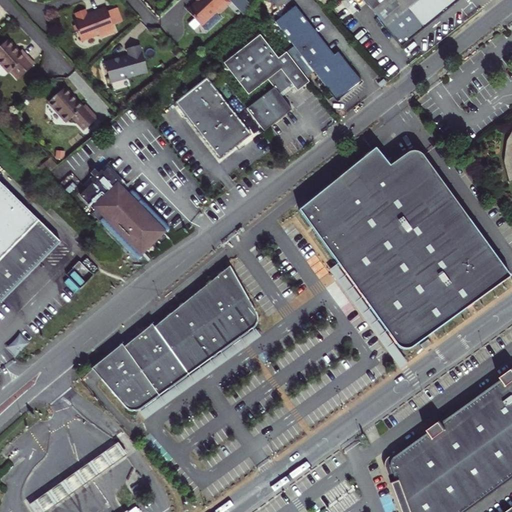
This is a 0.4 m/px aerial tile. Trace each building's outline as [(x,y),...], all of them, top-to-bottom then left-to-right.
[(198,0),(186,11),(195,20),(200,26),(203,30),(204,29),(206,32),(209,31),(223,19),(220,14),(232,4),(228,0),(198,0)] [(253,9),(244,0),(235,0),(232,4),(244,17),(249,13),(253,9)] [(334,0),(322,0),(316,6),(323,13),(336,1),(334,0)] [(356,0),(400,50),(460,0),(356,0)] [(77,21),(74,22),(81,41),(99,34),(99,35),(102,36),(115,31),(113,25),(107,11),(106,7),(87,15),(86,11),(75,15),(77,21)] [(117,8),(107,11),(113,25),(123,21),(117,8)] [(335,57),(297,8),(275,24),(294,49),(285,56),(304,81),(314,73),(337,104),(354,91),(363,85),(339,54),(335,57)] [(200,26),(195,20),(189,26),(194,32),(200,26)] [(306,90),(309,87),(304,81),(285,56),(279,61),(260,38),(225,66),(249,98),(268,83),(274,91),(246,114),(256,127),(264,137),(265,136),(271,132),(292,114),(282,102),(295,92),(298,96),(306,90)] [(129,56),(104,63),(110,86),(149,75),(142,52),(141,52),(139,44),(126,48),(129,56)] [(34,70),(21,55),(18,58),(8,45),(0,51),(0,67),(8,78),(11,75),(18,83),(34,70)] [(231,147),(245,136),(201,80),(170,105),(214,161),(231,147)] [(383,84),(378,88),(381,92),(386,87),(383,84)] [(83,110),(80,113),(63,93),(47,107),(65,128),(71,123),(82,136),(95,124),(83,110)] [(510,279),(499,264),(424,163),(420,160),(416,158),(411,158),(407,159),(404,162),(388,175),(343,211),(330,196),(296,224),(355,295),(396,343),(398,346),(401,347),(404,348),(406,347),(409,346),(489,293),(510,279)] [(366,166),(330,196),(343,211),(388,175),(375,159),(366,166)] [(43,181),(57,170),(50,162),(36,174),(43,181)] [(168,231),(170,229),(169,226),(133,191),(132,191),(131,191),(128,195),(125,196),(124,194),(131,186),(110,164),(99,174),(95,170),(91,174),(95,178),(88,185),(90,187),(81,194),(80,196),(90,206),(87,208),(93,214),(96,212),(102,218),(101,221),(100,222),(101,223),(119,241),(137,259),(140,260),(142,258),(144,256),(166,235),(168,231)] [(0,266),(42,225),(0,184),(0,266)] [(61,244),(42,225),(0,266),(0,301),(3,304),(37,268),(61,244)] [(100,364),(96,366),(101,373),(104,377),(113,391),(123,405),(126,409),(131,411),(136,410),(139,408),(156,396),(240,337),(263,321),(255,310),(229,274),(203,292),(114,354),(100,364)] [(19,333),(6,348),(15,356),(29,342),(19,333)] [(428,338),(421,343),(424,348),(432,343),(428,338)] [(393,458),(389,468),(402,507),(403,511),(462,511),(511,476),(511,371),(443,421),(405,449),(393,458)] [(41,499),(29,507),(32,511),(48,511),(50,511),(63,502),(77,491),(87,484),(97,477),(105,472),(119,462),(127,456),(119,445),(111,450),(99,458),(89,465),(79,472),(70,479),(54,490),(41,499)]
